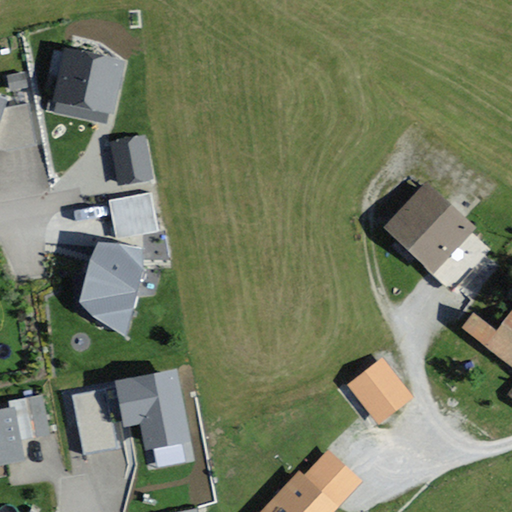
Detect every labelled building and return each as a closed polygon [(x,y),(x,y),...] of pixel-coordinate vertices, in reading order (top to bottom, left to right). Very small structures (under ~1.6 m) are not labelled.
[(122,57),(69,45),(54,107),(107,120),(122,57)] [(6,94),(0,92),(0,142),(7,144),(36,141),(29,101),(3,104),(6,94)] [(144,134),(113,138),(119,181),(150,176),(144,134)] [(389,234),(439,278),(479,232),(429,188),(389,234)] [(150,192),(111,199),(118,236),(157,228),(150,192)] [(142,264),(142,244),(99,236),(91,254),(81,298),(94,311),(126,332),(142,264)] [(511,315),(497,336),(473,319),(460,337),(511,374),(511,315)] [(410,394),(382,358),(350,383),(378,419),(410,394)] [(174,371),(118,382),(126,423),(143,420),(152,467),(192,459),(174,371)] [(101,389),(74,394),(86,450),(112,445),(101,389)] [(12,404),(0,406),(0,457),(21,454),(18,435),(48,430),(41,395),(12,400),(12,404)] [(362,474),(329,440),(288,481),(295,488),(269,511),(324,511),(362,474)]
